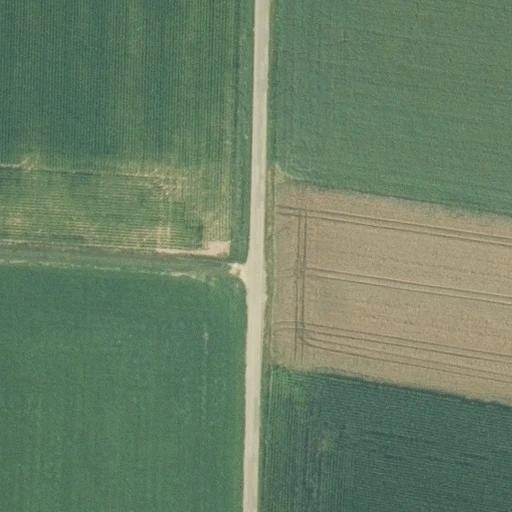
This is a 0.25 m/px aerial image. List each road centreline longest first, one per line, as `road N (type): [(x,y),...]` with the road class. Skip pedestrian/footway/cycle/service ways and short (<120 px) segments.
road 1 (unclassified): [(252,511),(263,0)]
road 2 (track): [(0,247),(259,264)]
